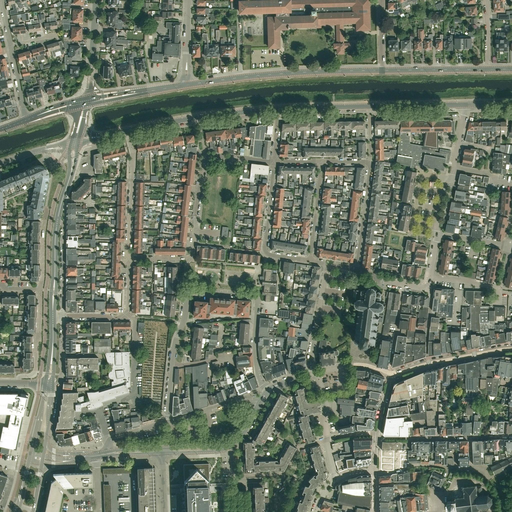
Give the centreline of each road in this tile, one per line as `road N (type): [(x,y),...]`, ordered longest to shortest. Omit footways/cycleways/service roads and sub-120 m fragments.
road 1 (unclassified): [(511,348),(393,373),(358,364),(316,373)]
road 2 (secondary): [(381,70),(186,84)]
road 3 (tertiary): [(277,109),(464,105)]
road 4 (unclassified): [(266,391),(253,347),(256,298),(189,292)]
road 5 (tertiary): [(126,131),(277,109)]
road 6 (unclassified): [(167,422),(189,292)]
road 7 (residential): [(128,258),(126,131)]
